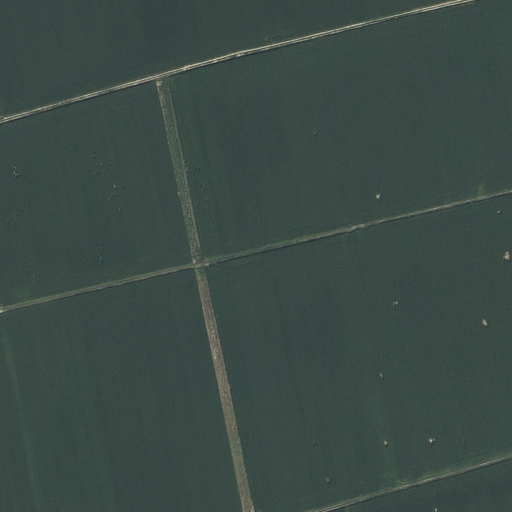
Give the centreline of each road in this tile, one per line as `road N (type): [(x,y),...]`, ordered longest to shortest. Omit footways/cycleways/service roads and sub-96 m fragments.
road 1 (track): [(511,191),(0,312)]
road 2 (track): [(0,121),(468,0)]
road 3 (track): [(318,511),(511,455)]
